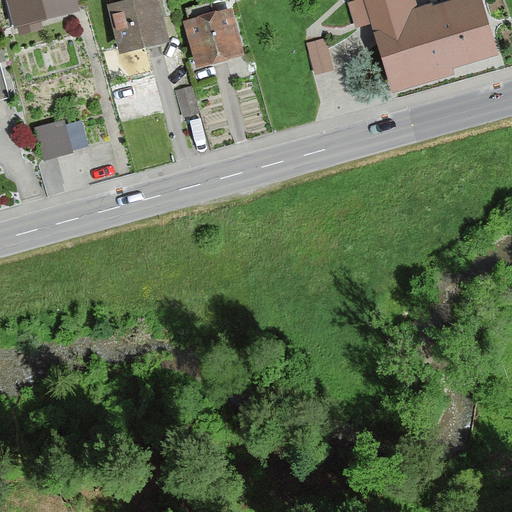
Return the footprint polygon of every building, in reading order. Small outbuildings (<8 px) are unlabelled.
[(80,0),(10,0),(18,28),(83,9),(80,0)] [(159,0),(131,0),(110,6),(124,54),(172,40),(159,0)] [(413,0),(364,0),(350,5),(358,28),(373,23),(395,90),(504,55),(485,0),(453,0),(417,12),(413,0)] [(232,6),(183,21),(198,68),(247,53),(232,6)] [(307,46),(315,77),(335,71),(326,41),(307,46)] [(193,88),(175,93),(182,116),(199,111),(193,88)] [(65,122),(37,131),(46,161),(75,152),(65,122)]
